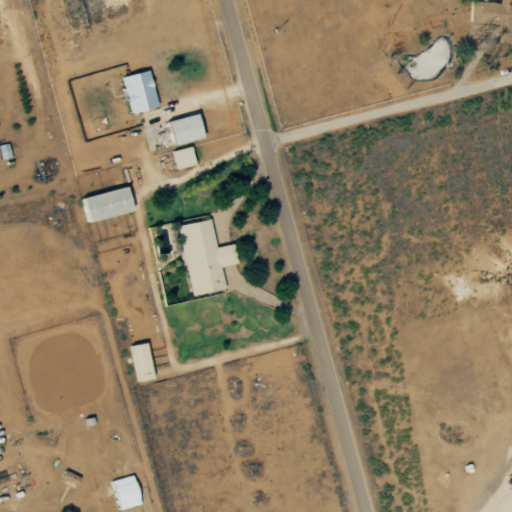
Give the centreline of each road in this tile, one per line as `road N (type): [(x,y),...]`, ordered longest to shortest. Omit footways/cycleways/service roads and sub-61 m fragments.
road 1 (residential): [(222,0),(360,511)]
road 2 (residential): [(263,147),(511,79)]
